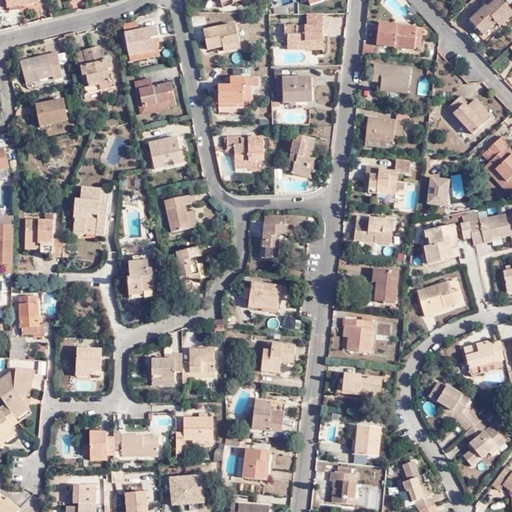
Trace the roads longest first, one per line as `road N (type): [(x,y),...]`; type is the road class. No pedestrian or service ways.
road 1 (residential): [(332,204),(297,511)]
road 2 (residential): [(241,204),(213,186),(172,0)]
road 3 (residential): [(241,204),(239,259),(216,284),(214,305),(120,342)]
road 4 (residential): [(359,0),(332,204)]
road 5 (residential): [(120,342),(118,406),(49,407),(40,454),(27,472)]
road 6 (residential): [(0,42),(142,0)]
road 7 (residential): [(416,0),(511,103)]
